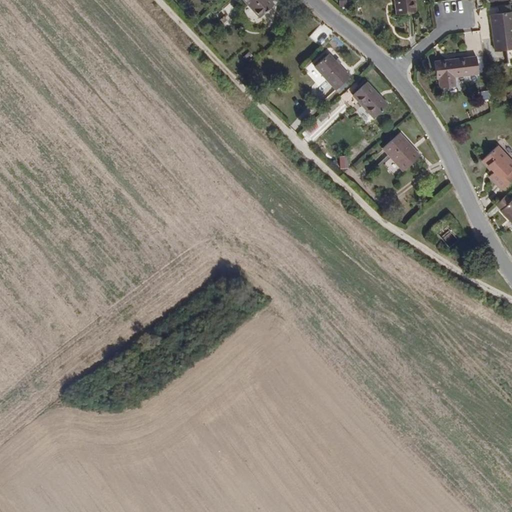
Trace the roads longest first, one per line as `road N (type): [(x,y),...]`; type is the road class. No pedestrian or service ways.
road 1 (track): [(511,300),(376,217),(159,0)]
road 2 (residential): [(511,273),(446,151),(392,74)]
